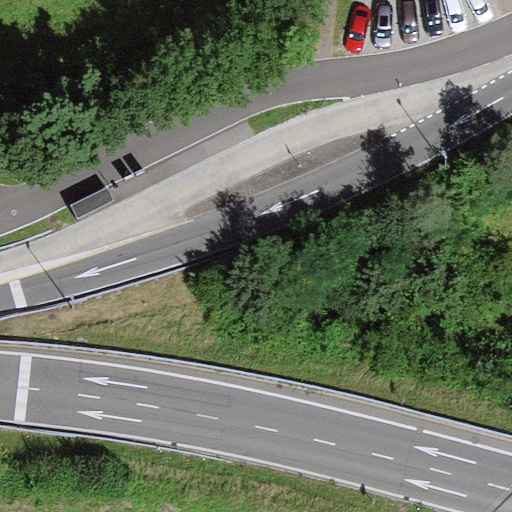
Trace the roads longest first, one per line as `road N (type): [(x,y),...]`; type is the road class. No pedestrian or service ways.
road 1 (primary): [(511,93),(316,192),(0,298)]
road 2 (motorway): [(511,490),(204,415),(0,385)]
